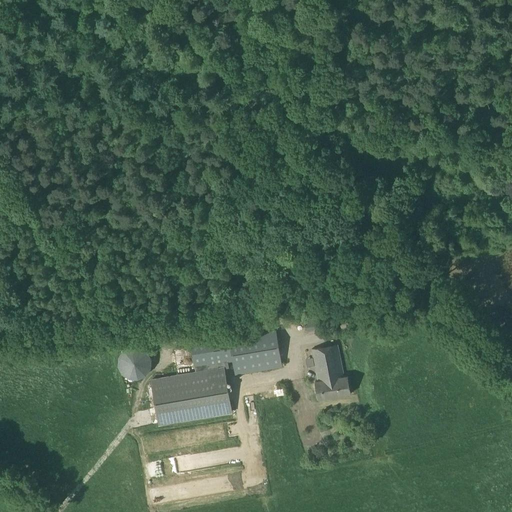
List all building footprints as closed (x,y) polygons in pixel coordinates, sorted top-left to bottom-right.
[(305,320),(306,330),(322,328),(321,318),(305,320)] [(282,367),(276,329),(191,344),(195,372),(158,378),(151,380),(158,425),(166,424),(232,413),(225,369),(229,368),(228,362),(233,361),(235,375),(282,367)] [(344,377),(338,344),(311,349),(317,382),(315,382),(318,399),(350,393),(347,376),(344,377)] [(138,379),(141,377),(146,375),(151,368),(152,359),(148,351),(140,346),(131,345),(124,349),(118,356),(118,366),(122,373),(129,378),(138,379)] [(183,469),(182,461),(160,464),(162,476),(166,476),(166,471),(183,469)]
